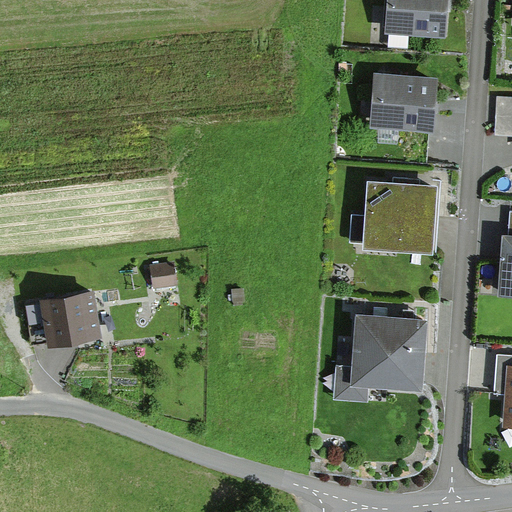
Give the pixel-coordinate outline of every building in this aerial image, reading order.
[(388,0),(387,27),(445,30),(446,5),(446,0),(388,0)] [(437,73),(373,69),(369,124),(433,128),(435,108),(437,73)] [(511,95),(497,95),(496,133),(511,133),(511,95)] [(346,240),(434,246),(439,178),(415,176),(368,173),(365,210),(348,209),(346,240)] [(503,240),(499,291),(511,292),(511,208),(510,209),(509,230),(503,230),(503,240)] [(148,263),(153,288),(177,284),(173,259),(148,263)] [(26,303),(28,320),(44,318),(48,340),(103,332),(96,283),(41,292),(43,300),(26,303)] [(421,383),(426,314),(408,313),(358,309),(354,363),(337,361),(334,397),(368,399),(369,380),(421,383)] [(507,387),(505,424),(511,424),(511,353),(497,353),(494,386),(507,387)]
